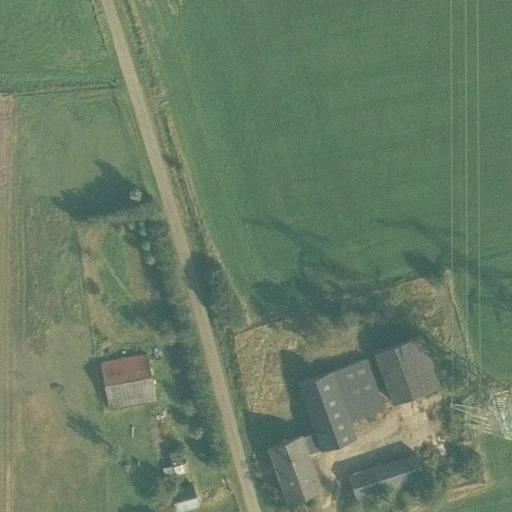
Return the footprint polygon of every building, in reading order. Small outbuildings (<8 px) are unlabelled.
[(422,332),(387,340),(399,391),(434,383),(422,332)] [(100,367),(107,405),(108,407),(155,398),(146,353),(99,363),(100,367)] [(288,499),(312,490),(316,489),(304,454),(352,436),(346,420),(383,407),(366,357),(328,370),(294,382),(313,430),(269,446),(288,499)] [(178,449),(168,452),(172,463),(181,460),(178,449)] [(419,477),(424,475),(416,452),(348,474),(356,497),(409,480),(412,490),(422,487),(419,477)] [(169,488),(175,509),(195,503),(189,482),(169,488)]
